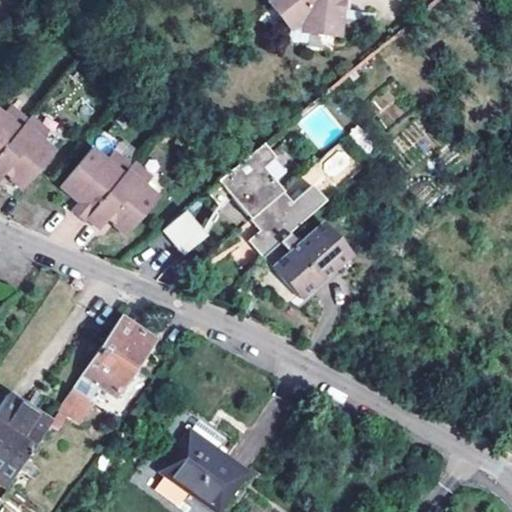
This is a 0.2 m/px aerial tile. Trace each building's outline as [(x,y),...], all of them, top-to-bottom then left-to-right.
[(335,0),(269,0),(268,1),(289,29),(288,41),(304,44),(306,32),(336,37),(341,13),(337,5),(335,0)] [(49,132),(31,116),(28,120),(10,106),(3,114),(0,111),(0,180),(5,175),(9,178),(24,191),(56,153),(42,141),(49,132)] [(317,162),(336,184),(357,165),(338,143),(317,162)] [(131,167),(114,153),(107,161),(92,148),(60,187),(75,200),(79,203),(71,213),(85,224),(88,220),(101,231),(108,221),(112,224),(127,237),(160,199),(146,187),(153,179),(134,163),(131,167)] [(233,201),(249,219),(277,195),(265,181),(258,172),(270,162),(259,148),(206,191),(218,205),(229,195),(233,201)] [(282,175),(270,162),(258,172),(265,181),(282,175)] [(286,206),(277,195),(249,219),(258,231),(247,240),(260,256),(285,234),(321,204),(308,188),(286,206)] [(200,230),(205,236),(222,210),(233,201),(229,195),(218,205),(200,230)] [(184,253),(205,236),(200,230),(183,209),(162,227),(184,253)] [(297,300),(329,273),(349,257),(323,225),(297,248),(285,234),(260,256),(297,300)] [(329,273),(297,300),(301,305),(334,278),(329,273)] [(158,343),(124,319),(61,409),(83,425),(97,404),(92,400),(102,386),(120,398),(158,343)] [(27,459),(52,423),(11,395),(0,411),(0,456),(20,470),(21,468),(27,459)] [(191,426),(162,468),(222,510),(251,468),(230,453),(240,440),(217,424),(207,438),(191,426)] [(37,466),(27,459),(21,468),(30,474),(37,466)] [(163,475),(154,488),(185,511),(194,498),(163,475)]
